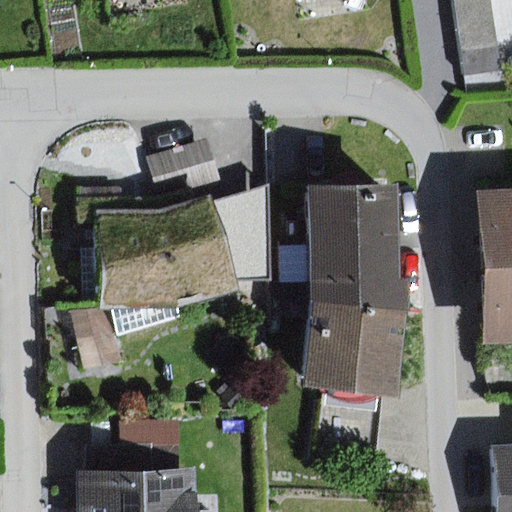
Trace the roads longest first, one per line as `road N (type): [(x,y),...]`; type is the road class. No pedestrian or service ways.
road 1 (residential): [(16,99),(343,90),(392,102),(429,141)]
road 2 (residential): [(16,99),(23,511)]
road 3 (residential): [(448,511),(429,141)]
